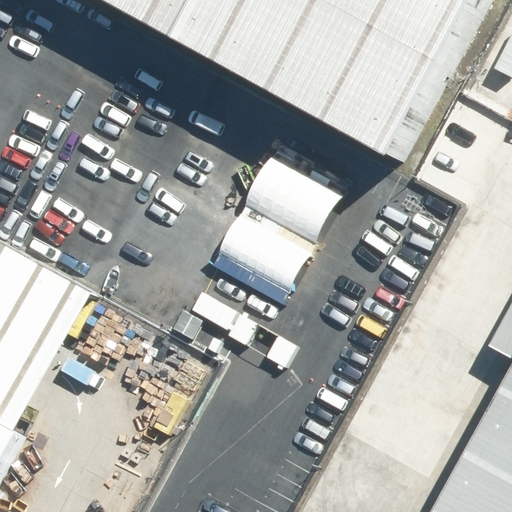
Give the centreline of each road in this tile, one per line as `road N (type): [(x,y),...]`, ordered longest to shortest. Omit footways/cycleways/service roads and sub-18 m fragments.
road 1 (unknown): [(200,511),(383,176)]
road 2 (unknown): [(57,511),(72,474),(60,407),(37,371),(0,346)]
